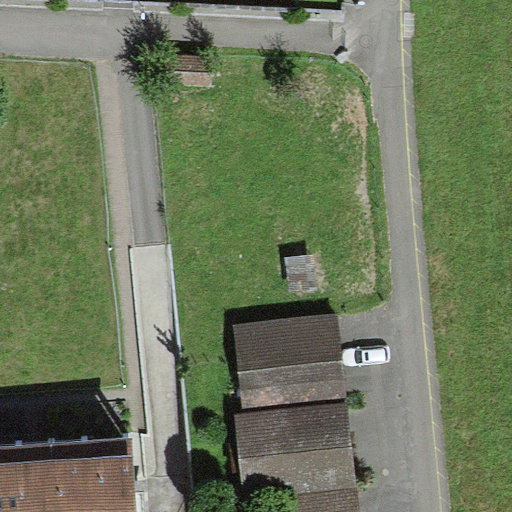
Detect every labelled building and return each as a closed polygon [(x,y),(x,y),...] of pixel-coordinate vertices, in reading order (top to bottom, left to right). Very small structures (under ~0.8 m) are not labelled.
[(210,58),(165,57),(164,83),(209,85),(210,58)] [(341,398),(334,322),(228,332),(235,408),(341,398)] [(350,488),(341,398),(235,408),(244,498),(289,494),(350,488)] [(0,511),(138,511),(134,438),(0,446),(0,511)] [(352,511),(350,488),(289,494),(290,511),(352,511)]
